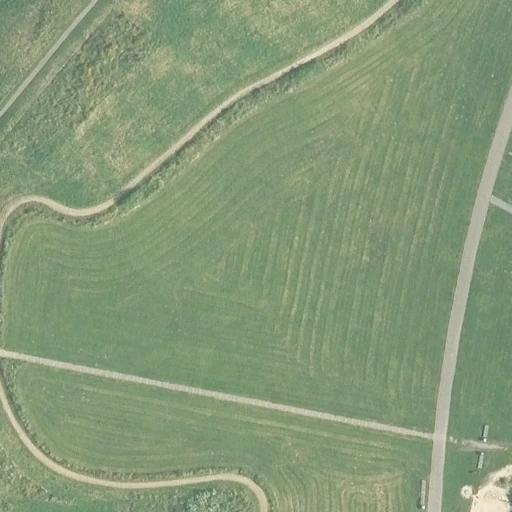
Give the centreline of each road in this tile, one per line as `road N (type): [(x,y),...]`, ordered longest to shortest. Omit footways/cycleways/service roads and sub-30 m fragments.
road 1 (unknown): [(0,237),(22,203),(89,212),(111,202),(240,92),(356,32),(391,0)]
road 2 (unknown): [(264,511),(257,491),(238,478),(122,484),(50,464),(25,440),(0,391)]
